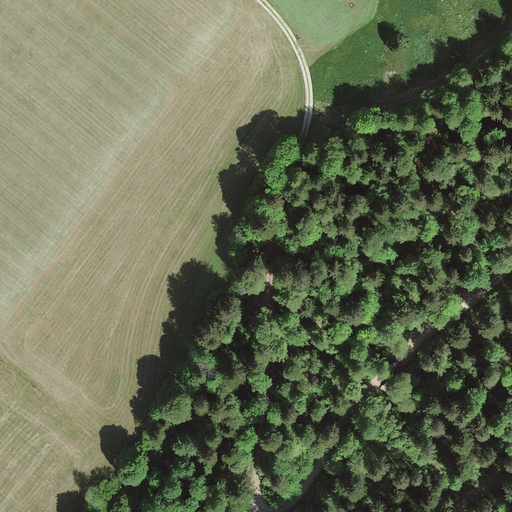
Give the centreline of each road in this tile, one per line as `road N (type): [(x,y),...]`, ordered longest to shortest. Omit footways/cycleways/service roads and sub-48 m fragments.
road 1 (track): [(259,0),(290,27),(300,49),(309,111),(272,237),(257,511)]
road 2 (track): [(278,511),(295,499),(365,389),(511,258)]
